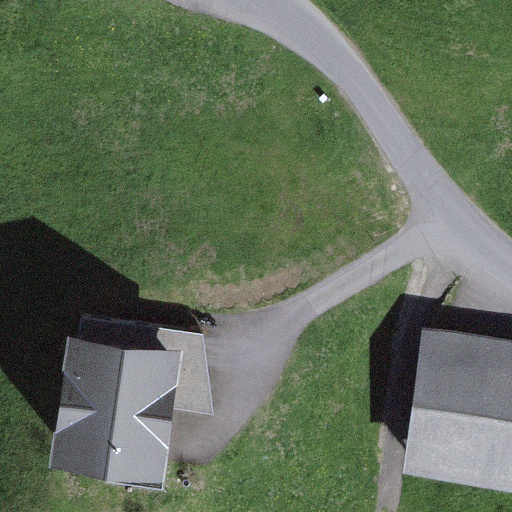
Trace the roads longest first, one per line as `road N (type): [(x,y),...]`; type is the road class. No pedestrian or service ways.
road 1 (tertiary): [(262,0),(325,47),(450,208),(511,267)]
road 2 (track): [(378,511),(418,318),(479,239)]
